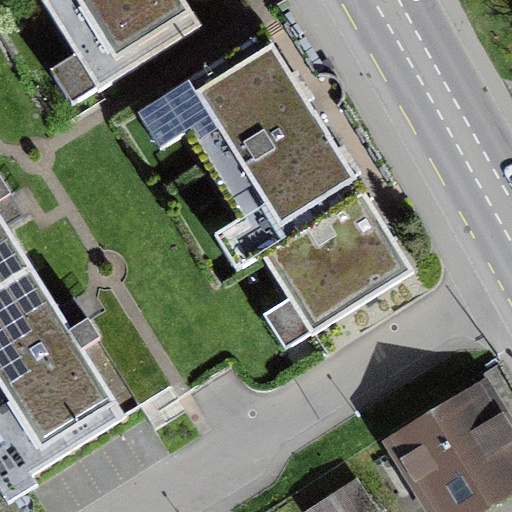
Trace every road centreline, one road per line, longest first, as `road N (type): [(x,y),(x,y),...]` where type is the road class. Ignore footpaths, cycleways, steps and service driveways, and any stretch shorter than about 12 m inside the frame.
road 1 (residential): [(136,511),(511,285)]
road 2 (primary): [(511,223),(386,0)]
